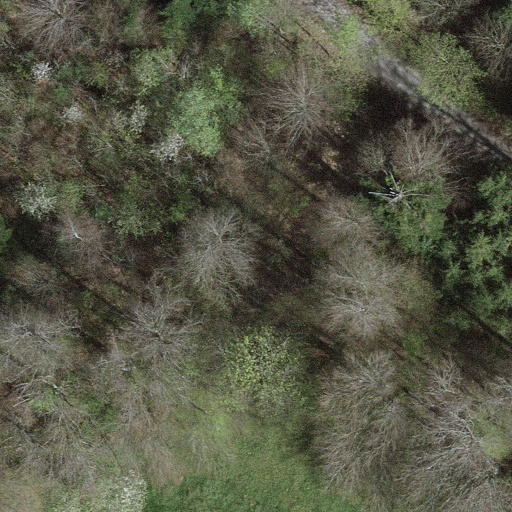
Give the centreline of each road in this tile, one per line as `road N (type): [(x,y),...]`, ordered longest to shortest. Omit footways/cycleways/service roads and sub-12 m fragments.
road 1 (track): [(442,111),(141,324),(0,380)]
road 2 (track): [(317,0),(442,111),(511,147)]
